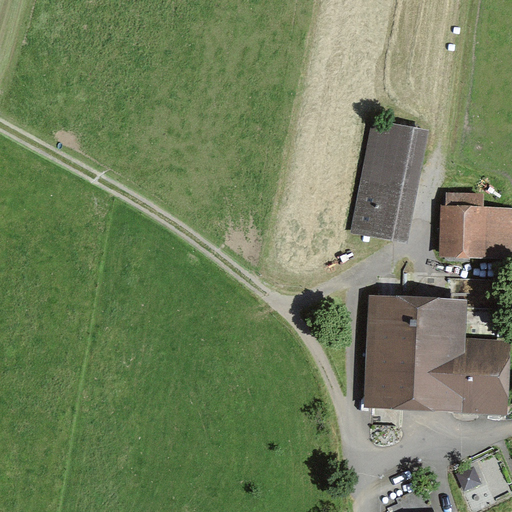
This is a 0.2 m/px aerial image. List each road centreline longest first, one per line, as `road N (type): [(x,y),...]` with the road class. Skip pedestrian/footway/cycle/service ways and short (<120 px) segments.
road 1 (track): [(0,127),(127,198),(279,304)]
road 2 (track): [(467,0),(448,130),(424,210)]
